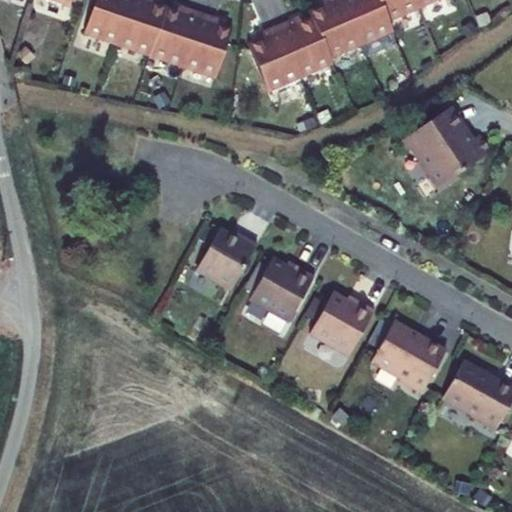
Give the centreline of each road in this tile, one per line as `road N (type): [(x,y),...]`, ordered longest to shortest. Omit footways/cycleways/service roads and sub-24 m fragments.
road 1 (residential): [(155,161),(224,174),(511,329)]
road 2 (unclassified): [(0,156),(32,310),(22,408),(0,485)]
